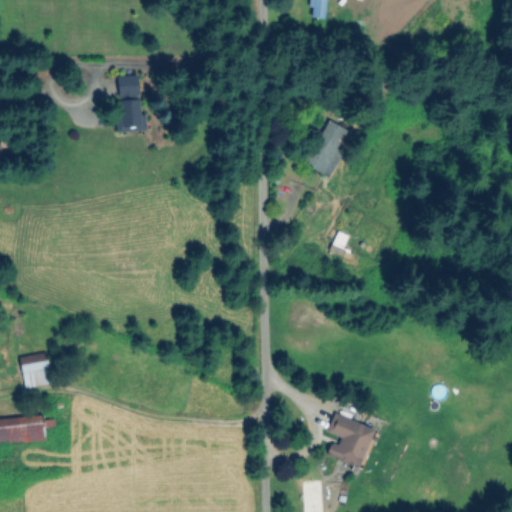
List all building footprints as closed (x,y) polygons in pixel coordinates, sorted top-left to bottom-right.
[(309,0),(308,16),(324,18),(325,0),(309,0)] [(138,114),(136,74),(114,75),(117,131),(144,129),(143,113),(138,114)] [(340,150),(335,148),(344,128),(324,118),(303,164),(328,176),(340,150)] [(48,384),(46,360),(20,362),(21,386),(48,384)] [(375,429),(332,411),(324,431),(338,436),(335,444),(329,441),(324,454),(359,468),(375,429)] [(0,442),(43,440),(42,415),(0,416),(0,442)]
